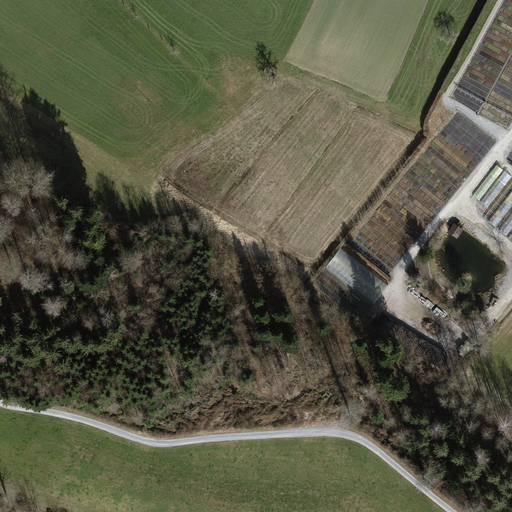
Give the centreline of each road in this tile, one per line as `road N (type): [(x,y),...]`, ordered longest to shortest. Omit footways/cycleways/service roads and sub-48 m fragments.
road 1 (track): [(0,402),(161,443),(349,433),(451,511)]
road 2 (track): [(511,134),(402,268),(397,288),(458,335),(489,319),(511,293)]
road 3 (track): [(498,0),(445,99),(510,138)]
